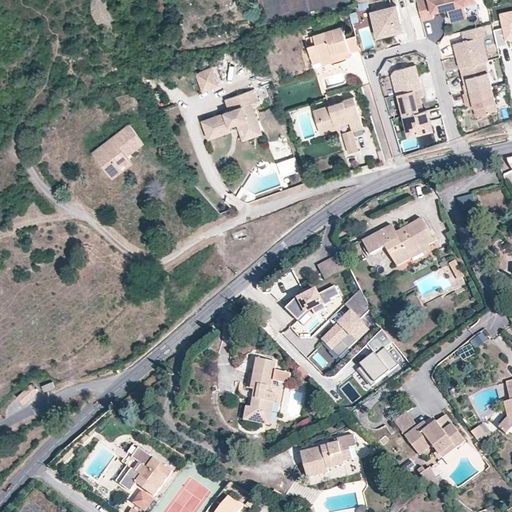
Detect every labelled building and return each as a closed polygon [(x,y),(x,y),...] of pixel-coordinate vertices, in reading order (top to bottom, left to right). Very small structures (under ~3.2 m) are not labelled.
[(475,0),(421,0),(418,1),(423,19),(435,16),(434,11),(432,3),(441,0),(443,9),(448,7),(452,19),(468,15),(465,3),(475,0)] [(443,9),(441,0),(432,3),(434,11),(443,9)] [(381,36),(405,30),(399,5),(374,12),(381,36)] [(511,10),(499,14),(505,41),(511,39),(511,10)] [(458,51),(462,66),(466,65),(487,59),(490,59),(483,35),(487,34),(484,24),(464,30),(466,39),(458,42),(460,51),(458,51)] [(362,49),(358,35),(347,38),(343,25),(317,34),(320,42),(317,43),(309,45),(315,62),(322,60),(337,56),(336,54),(341,52),(342,54),(351,52),(362,49)] [(352,55),(351,52),(342,54),(341,52),(336,54),(337,56),(322,60),(324,64),(352,55)] [(493,85),(487,59),(466,65),(470,82),(467,83),(465,83),(467,92),(493,85)] [(394,74),(399,93),(424,87),(418,64),(417,64),(396,69),(394,74)] [(215,65),(207,68),(209,74),(217,71),(215,65)] [(209,74),(207,68),(198,71),(204,89),(221,84),(217,71),(209,74)] [(500,108),(493,85),(467,92),(465,92),(468,104),(472,103),(475,102),(476,106),(479,115),(494,111),(493,110),(500,108)] [(426,109),(422,96),(426,95),(424,87),(400,93),(406,115),(407,114),(426,109)] [(208,133),(230,126),(238,123),(244,121),(249,138),(263,133),(253,103),(260,100),(256,89),(228,99),(231,110),(203,120),(208,133)] [(345,100),(320,108),(327,132),(338,129),(337,126),(351,121),(354,130),(365,127),(356,96),(345,100)] [(327,132),(320,108),(314,110),(322,133),(327,132)] [(435,128),(429,108),(426,109),(407,114),(412,134),(435,128)] [(244,121),(238,123),(243,140),(249,138),(244,121)] [(93,150),(99,159),(102,157),(105,161),(102,163),(112,177),(123,169),(117,162),(127,154),(144,141),(130,123),(93,150)] [(232,130),(230,126),(208,133),(209,138),(232,130)] [(360,149),(354,130),(344,133),(350,152),(360,149)] [(286,138),(270,142),(274,158),(290,154),(286,138)] [(133,161),(127,154),(117,162),(123,169),(133,161)] [(282,177),(300,171),(295,156),(277,162),(282,177)] [(477,208),(473,195),(458,199),(461,212),(477,208)] [(397,266),(412,258),(410,255),(429,245),(435,241),(422,218),(397,233),(392,225),(363,241),(370,254),(385,247),(397,266)] [(410,255),(412,258),(431,248),(429,245),(410,255)] [(325,280),(349,268),(344,257),(339,259),(336,256),(317,266),(320,272),(325,280)] [(456,260),(449,264),(457,279),(464,276),(456,260)] [(296,299),(287,308),(299,320),(307,312),(312,309),(315,315),(326,309),(324,306),(332,302),(331,300),(339,295),(335,287),(318,295),(316,290),(300,299),(299,297),(296,299)] [(369,308),(360,290),(345,305),(352,313),(323,342),(339,357),(368,329),(358,319),(369,308)] [(377,354),(359,369),(372,386),(398,365),(387,351),(395,344),(388,335),(383,329),(368,344),(377,354)] [(483,332),(470,341),(475,348),(488,340),(483,332)] [(277,363),(258,359),(255,374),(252,390),(255,390),(252,408),(255,409),(253,418),(263,419),(264,411),(272,412),(276,394),(272,393),(274,381),(289,384),(291,373),(276,370),(277,363)] [(45,392),(55,387),(53,381),(43,386),(45,392)] [(511,381),(506,383),(511,401),(511,403),(511,413),(508,417),(499,427),(507,435),(511,429),(511,381)] [(24,404),(38,391),(31,384),(21,394),(17,397),(24,404)] [(253,418),(255,409),(252,408),(247,408),(245,421),(270,425),(272,412),(264,411),(263,419),(253,418)] [(407,412),(394,422),(418,452),(431,442),(433,446),(443,458),(465,441),(453,424),(444,430),(437,421),(429,428),(423,432),(418,427),(407,412)] [(425,421),(418,427),(423,432),(429,428),(425,421)] [(482,428),(473,434),(481,445),(490,439),(482,428)] [(338,443),(333,444),(301,452),(308,478),(330,473),(329,469),(349,463),(348,461),(354,459),(351,448),(357,447),(354,435),(337,439),(338,443)] [(421,456),(433,446),(431,442),(418,452),(421,456)] [(135,470),(133,469),(122,485),(132,492),(137,484),(155,497),(174,471),(141,448),(134,458),(140,463),(135,470)] [(122,485),(133,469),(129,465),(117,481),(122,485)] [(423,468),(419,472),(433,487),(439,482),(429,469),(426,471),(423,468)] [(285,496),(275,490),(272,496),(282,501),(285,496)] [(145,491),(136,504),(147,511),(156,499),(145,491)] [(240,511),(244,508),(230,497),(218,511),(240,511)]
